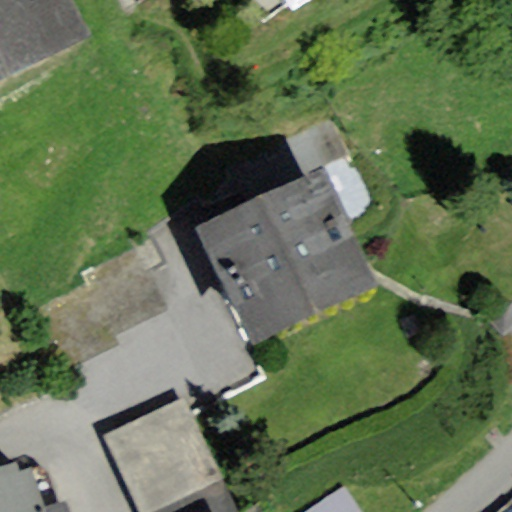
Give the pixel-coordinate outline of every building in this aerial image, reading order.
[(0,0),(0,76),(87,34),(70,0),(26,0),(25,0),(0,0)] [(230,278),(257,338),(371,287),(321,177),(207,229),(230,278)] [(511,190),(432,256),(494,332),(511,317),(511,190)] [(147,420),(111,436),(144,511),(360,511),(344,489),(310,511),(257,511),(255,508),(248,511),(234,511),(182,404),(147,420)] [(0,511),(69,511),(65,497),(43,503),(33,473),(19,477),(16,468),(0,473),(0,511)]
